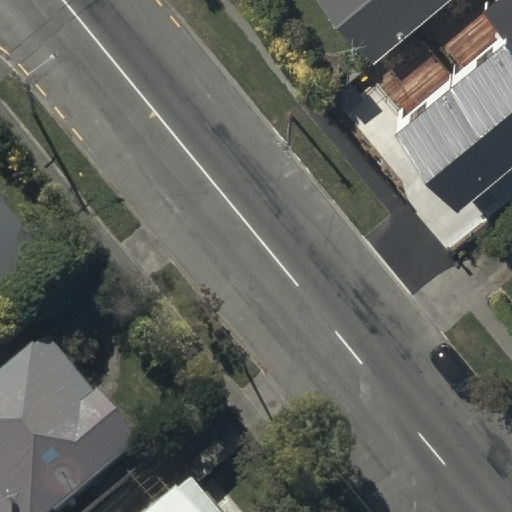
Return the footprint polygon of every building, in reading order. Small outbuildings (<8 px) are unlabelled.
[(334,0),(374,48),(433,0),(334,0)] [(504,66),(435,125),(479,176),(469,185),(497,217),(511,204),(511,17),(510,15),(481,40),(504,66)] [(0,290),(46,252),(0,195),(0,290)] [(0,511),(52,511),(140,438),(49,330),(0,371),(0,511)] [(204,511),(181,484),(148,511),(204,511)]
